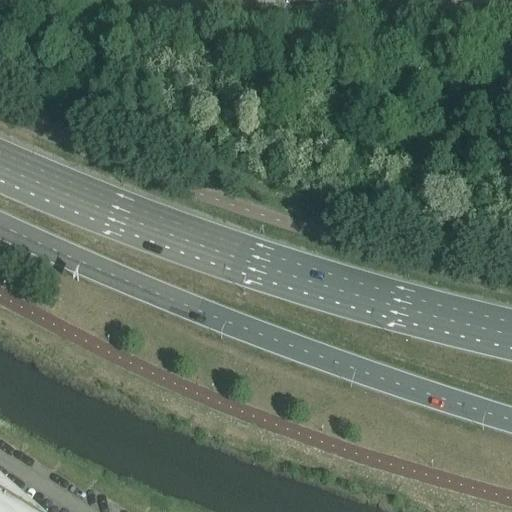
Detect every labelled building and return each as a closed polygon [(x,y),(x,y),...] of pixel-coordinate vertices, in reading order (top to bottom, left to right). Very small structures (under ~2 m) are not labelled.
[(239,0),(241,8),(247,0),(239,0)] [(254,7),(275,7),(275,0),(247,0),(241,8),(254,7)] [(314,12),(313,0),(295,0),(295,12),(314,12)] [(359,6),(358,0),(319,0),(319,7),(340,7),(340,11),(359,11),(359,6)] [(442,0),(399,0),(400,21),(442,21),(442,0)] [(0,511),(25,511),(0,496),(0,511)]
